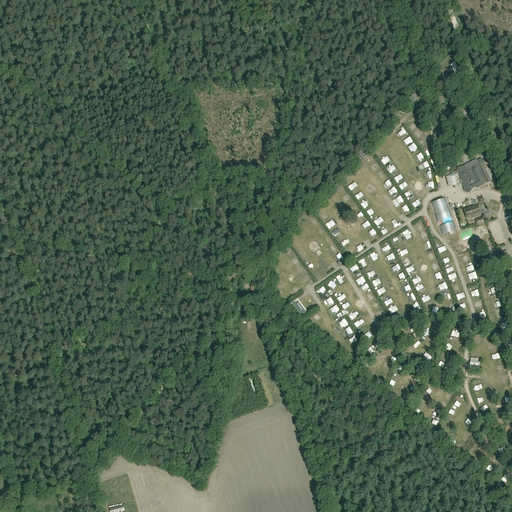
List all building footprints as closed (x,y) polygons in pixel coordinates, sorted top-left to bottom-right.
[(436,133),(441,142),(449,138),(444,129),(436,133)] [(378,130),(374,134),(381,141),(385,137),(378,130)] [(369,140),(366,147),(374,150),(376,143),(369,140)] [(368,156),(363,149),(358,153),(362,160),(368,156)] [(472,190),(472,189),(488,182),(480,166),(482,165),(480,161),(466,168),(465,166),(458,167),(463,188),(463,190),(464,191),(464,192),(466,193),(468,193),(469,193),(471,192),(471,191),(472,190)] [(341,171),(338,177),(340,179),(340,178),(346,181),(349,176),(341,171)] [(456,183),(460,183),(458,174),(454,175),(454,176),(450,177),(450,176),(446,177),(448,186),(452,185),(453,187),(457,186),(456,183)] [(482,215),(478,204),(463,210),(467,220),(482,215)] [(484,223),(483,219),(482,217),(474,220),(477,227),(485,224),(484,223)] [(400,240),(397,235),(391,239),(394,244),(400,240)] [(506,251),(481,260),(484,270),(510,260),(506,251)] [(374,276),(369,279),(372,285),(377,282),(374,276)] [(256,298),(261,303),(265,299),(261,294),(256,298)] [(346,299),(340,303),(343,308),(349,303),(346,299)] [(298,302),(291,307),(298,317),(305,312),(298,302)] [(478,359),(471,358),(470,368),(477,369),(477,366),(479,366),(480,362),(478,362),(478,359)]
